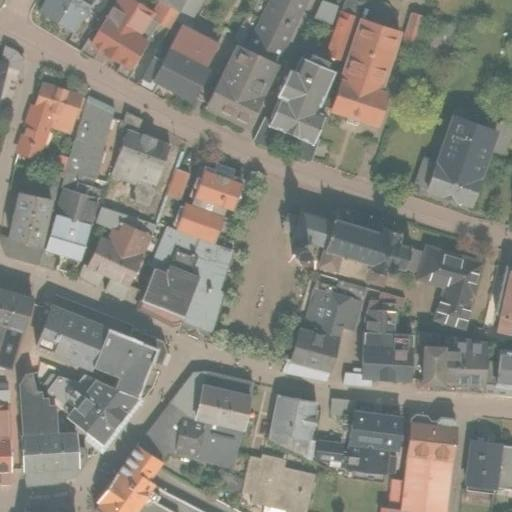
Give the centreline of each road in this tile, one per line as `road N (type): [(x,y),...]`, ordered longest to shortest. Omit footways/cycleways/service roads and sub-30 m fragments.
road 1 (residential): [(35,44),(234,155),(511,242)]
road 2 (residential): [(190,345),(81,293),(0,266)]
road 3 (residential): [(0,196),(35,44)]
